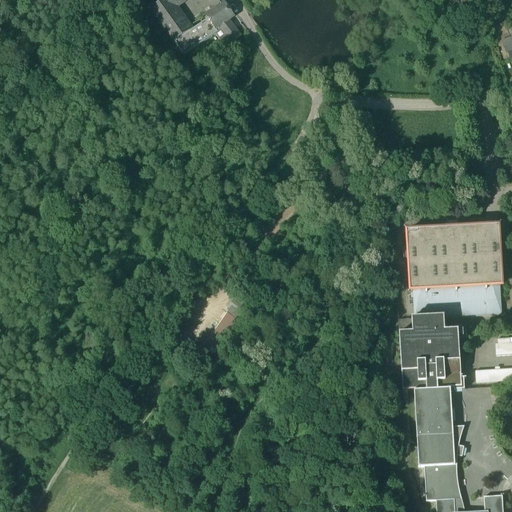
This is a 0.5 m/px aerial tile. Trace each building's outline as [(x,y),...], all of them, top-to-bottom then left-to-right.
[(189,32),(173,9),(185,0),(164,0),(150,10),(174,43),(189,32)] [(221,0),(211,0),(217,8),(205,16),(208,20),(211,25),(215,30),(212,32),(212,33),(220,42),(225,38),(234,30),(228,22),(233,18),(221,0)] [(211,25),(208,20),(190,31),(195,39),(178,49),(183,54),(205,38),(202,33),(205,31),(204,30),(211,25)] [(211,25),(204,30),(205,31),(202,33),(205,38),(212,33),(212,32),(215,30),(211,25)] [(234,30),(225,38),(231,45),(240,37),(234,30)] [(189,32),(174,43),(178,49),(195,39),(190,31),(189,32)] [(498,227),(408,231),(411,289),(412,289),(499,284),(501,284),(498,227)] [(499,284),(412,289),(414,318),(443,317),(501,314),(499,284)] [(230,310),(239,317),(246,307),(237,301),(230,310)] [(230,310),(227,315),(237,321),(240,317),(239,317),(230,310)] [(207,344),(216,351),(237,321),(227,315),(207,344)] [(414,318),(411,319),(412,333),(399,334),(402,391),(416,391),(416,392),(448,390),(448,389),(454,388),(454,391),(464,390),(464,378),(460,378),(458,330),(444,331),(443,317),(414,318)] [(511,344),(495,346),(496,357),(511,356),(511,344)] [(511,369),(475,372),(476,385),(511,382),(511,369)] [(448,390),(414,392),(418,469),(424,468),(426,502),(436,502),(436,511),(502,511),(501,498),(483,499),(483,511),(464,511),(462,504),(458,487),(457,472),(457,457),(462,458),(464,448),(459,447),(462,436),(453,437),(450,390),(448,390)] [(511,416),(511,409),(496,411),(497,418),(511,416)]
